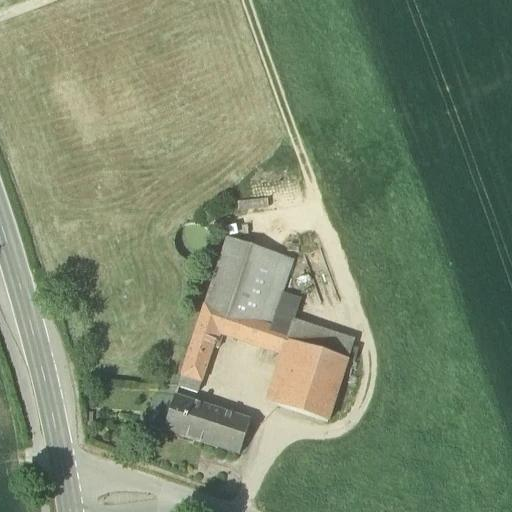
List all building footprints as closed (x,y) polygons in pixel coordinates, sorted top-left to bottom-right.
[(209,252),(212,242),(209,232),(201,224),(191,221),(181,224),(173,232),(171,242),(174,252),(181,260),(192,262),(202,260),(209,252)] [(293,262),(227,240),(206,307),(227,314),(270,328),(282,290),(293,262)] [(282,290),(270,328),(350,355),(356,338),(296,319),(303,297),(282,290)] [(197,405),(220,335),(227,314),(206,307),(175,398),(197,405)] [(330,416),(350,355),(270,328),(227,314),(220,335),(229,338),(278,354),(265,395),(330,416)] [(197,405),(175,398),(164,433),(194,442),(205,408),(197,405)] [(248,422),(205,408),(194,442),(238,456),(248,422)]
